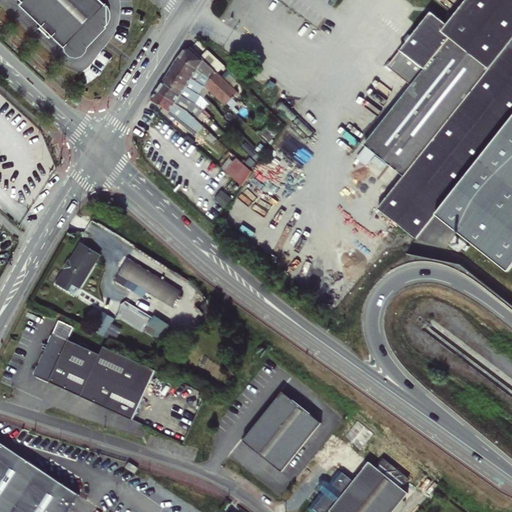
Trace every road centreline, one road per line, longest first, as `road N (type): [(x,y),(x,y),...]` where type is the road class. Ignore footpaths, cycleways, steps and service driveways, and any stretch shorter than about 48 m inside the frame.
road 1 (motorway): [(459,442),(379,351),(373,304),(393,281),(436,273),(511,318)]
road 2 (residential): [(0,404),(203,472),(267,511)]
road 3 (primary): [(316,338),(107,147)]
road 4 (primary): [(98,160),(205,259),(316,338)]
road 5 (secondary): [(0,328),(98,160)]
road 6 (primary): [(459,442),(316,338)]
road 7 (secondary): [(107,147),(203,0)]
road 8 (secondary): [(88,151),(0,298)]
road 9 (secondary): [(178,11),(97,137)]
road 10 (primary): [(97,137),(0,48)]
